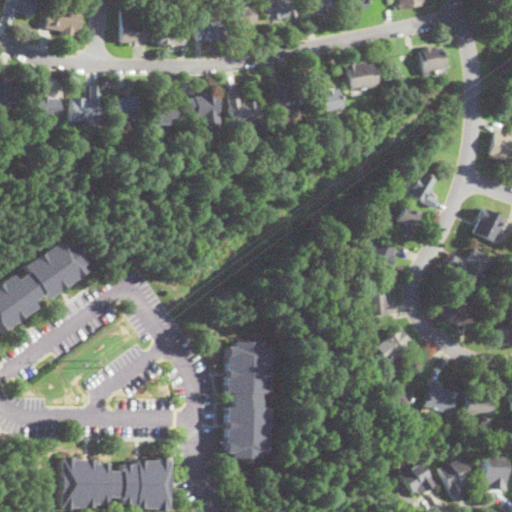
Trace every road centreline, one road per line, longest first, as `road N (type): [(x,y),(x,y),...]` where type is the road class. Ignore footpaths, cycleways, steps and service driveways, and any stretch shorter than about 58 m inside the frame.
road 1 (residential): [(456,0),(473,81),(470,151),(451,211),(412,284),(413,303),(438,336),(483,362),(511,361),(495,188),(464,177)]
road 2 (residential): [(0,40),(65,61),(199,66),(460,14)]
road 3 (residential): [(12,414),(193,417),(192,467),(218,511)]
